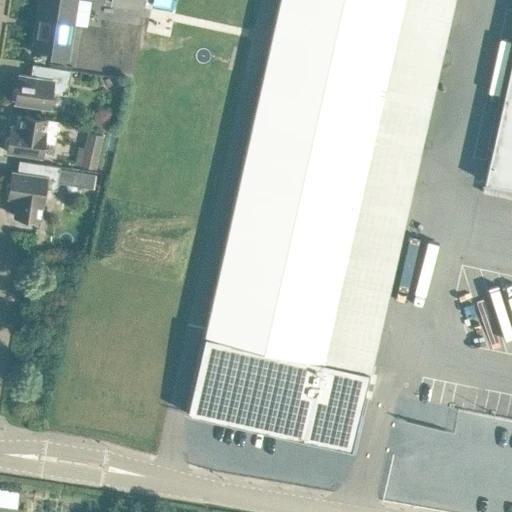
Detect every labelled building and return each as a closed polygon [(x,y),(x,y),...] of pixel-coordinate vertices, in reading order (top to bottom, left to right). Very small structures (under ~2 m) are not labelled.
[(104,0),(41,0),(38,20),(41,20),(39,34),(35,33),(32,52),(68,58),(76,0),(90,0),(104,2),(104,0)] [(204,334),(186,413),(352,450),(369,371),(322,360),(402,0),(279,0),(205,334),(204,334)] [(402,0),(322,360),(369,371),(451,0),(402,0)] [(511,60),(486,182),(511,187),(511,60)] [(14,103),(49,108),(51,93),(67,95),(71,70),(43,66),(41,78),(19,74),(17,88),(13,91),(12,97),(15,101),(14,103)] [(44,143),(55,145),(59,121),(25,116),(24,128),(11,126),(9,138),(5,140),(4,146),(7,150),(7,152),(41,157),(44,143)] [(80,165),(96,168),(103,135),(87,132),(80,165)] [(60,166),(46,164),(27,161),(25,173),(12,171),(10,183),(7,186),(6,192),(8,195),(8,197),(16,199),(14,216),(40,220),(45,188),(56,190),(60,166)] [(84,173),(81,187),(94,189),(96,174),(84,173)]
